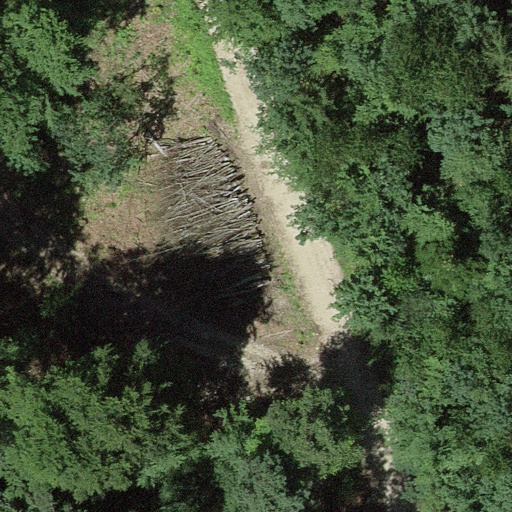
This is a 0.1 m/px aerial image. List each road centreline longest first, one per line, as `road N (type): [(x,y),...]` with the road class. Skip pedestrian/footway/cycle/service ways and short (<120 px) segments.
road 1 (track): [(0,212),(142,304),(263,364),(362,380),(405,511)]
road 2 (track): [(362,380),(223,0)]
